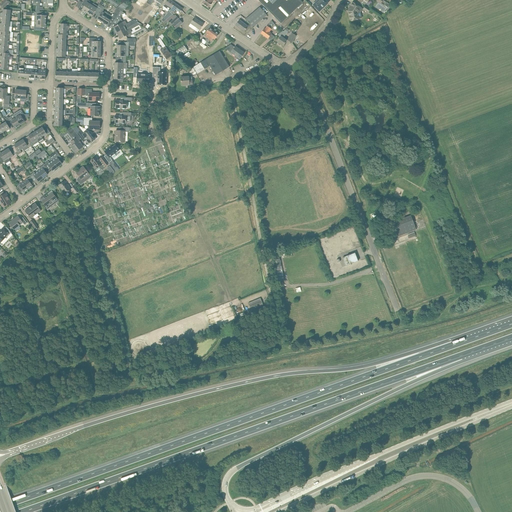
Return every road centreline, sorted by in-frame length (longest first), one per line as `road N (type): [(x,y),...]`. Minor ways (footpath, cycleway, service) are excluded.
road 1 (motorway): [(458,343),(0,506)]
road 2 (motorway): [(458,343),(352,368),(265,377),(0,455)]
road 3 (motorway): [(21,511),(460,355)]
road 4 (motorway): [(234,511),(225,485),(236,467),(460,355)]
road 5 (unclassified): [(397,310),(314,101),(280,66)]
road 6 (secondary): [(481,416),(256,511)]
road 7 (secondary): [(279,511),(481,416)]
road 8 (unclassified): [(478,511),(456,485),(437,478),(412,480),(348,511)]
road 9 (unclassified): [(151,102),(221,78),(240,86),(280,66)]
